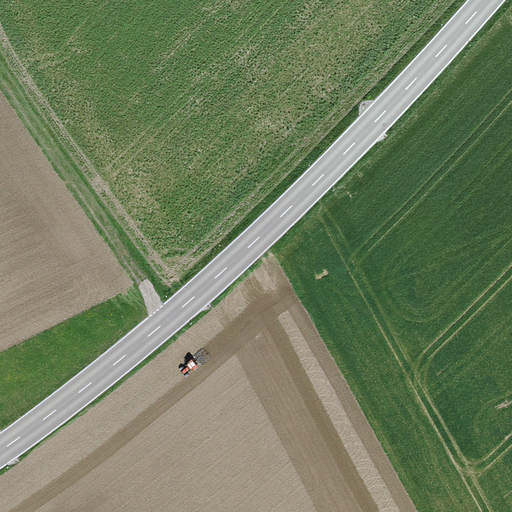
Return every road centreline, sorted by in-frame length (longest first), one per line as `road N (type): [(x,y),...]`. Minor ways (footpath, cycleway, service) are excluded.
road 1 (secondary): [(0,450),(167,320),(322,174),(488,0)]
road 2 (track): [(167,320),(0,70)]
